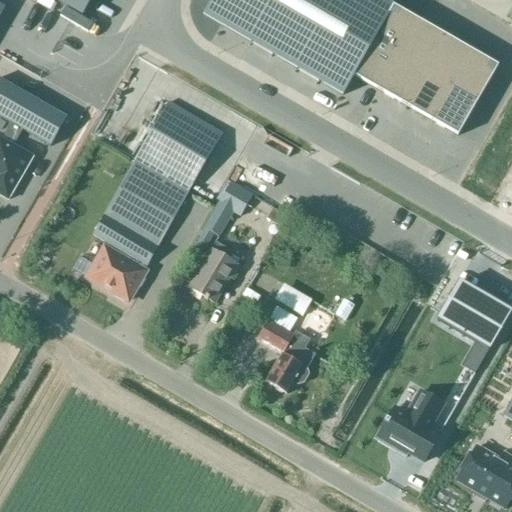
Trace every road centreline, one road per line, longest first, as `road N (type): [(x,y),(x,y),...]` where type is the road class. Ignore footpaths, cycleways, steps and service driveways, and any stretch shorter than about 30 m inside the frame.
road 1 (unclassified): [(0,282),(393,511)]
road 2 (residential): [(511,241),(173,45),(161,24),(166,0)]
